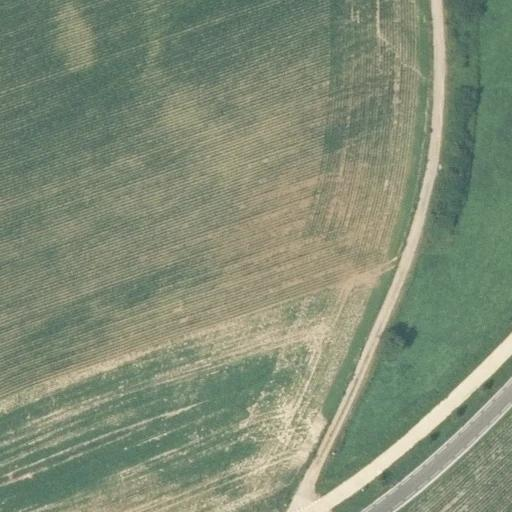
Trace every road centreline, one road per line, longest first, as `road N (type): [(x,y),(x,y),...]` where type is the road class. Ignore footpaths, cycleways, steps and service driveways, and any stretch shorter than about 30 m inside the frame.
road 1 (track): [(302,511),(301,495),(378,333),(423,200),(435,138),(438,0)]
road 2 (tertiary): [(380,511),(511,390)]
